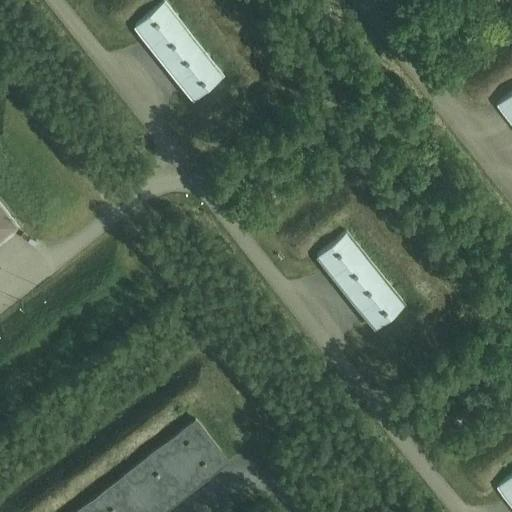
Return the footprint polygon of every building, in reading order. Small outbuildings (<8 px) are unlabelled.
[(135,25),(193,99),(223,75),(164,1),(135,25)] [(511,91),(499,102),(511,118),(511,91)] [(0,236),(17,223),(0,201),(0,236)] [(317,255),(375,328),(405,305),(346,231),(317,255)] [(156,511),(191,485),(226,458),(195,419),(75,511),(156,511)] [(511,474),(499,485),(511,501),(511,474)]
